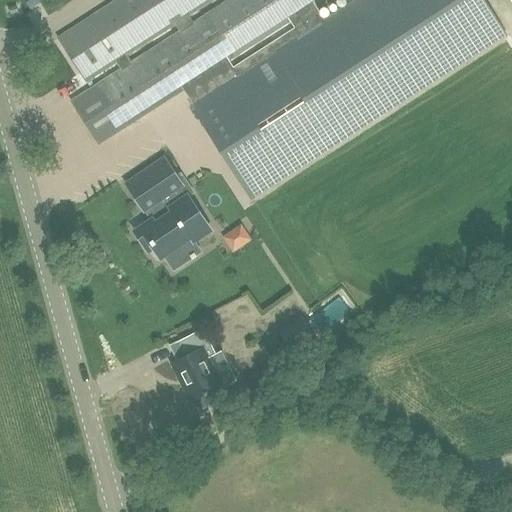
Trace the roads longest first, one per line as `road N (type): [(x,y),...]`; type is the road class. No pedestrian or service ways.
road 1 (secondary): [(114,511),(0,103)]
road 2 (unknown): [(77,171),(29,54),(29,36),(80,0)]
road 3 (unknown): [(77,171),(198,98)]
